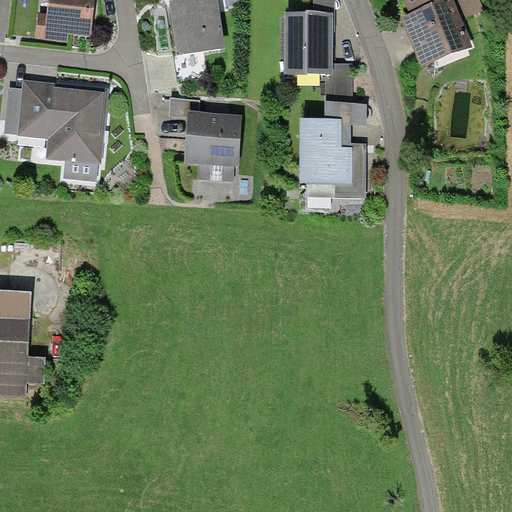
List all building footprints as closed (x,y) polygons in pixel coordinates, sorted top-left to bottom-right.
[(70,34),(90,36),(94,0),(47,0),(46,15),(38,14),(36,40),(69,43),(70,34)] [(197,0),(170,4),(171,9),(167,10),(179,86),(211,81),(206,54),(226,51),(217,0),(197,0)] [(314,0),(314,14),(334,14),(333,0),(314,0)] [(473,48),(453,0),(403,0),(410,15),(400,19),(421,69),(473,48)] [(479,0),(458,0),(466,19),(484,11),(479,0)] [(314,14),(286,14),(285,76),(327,76),(326,104),(351,104),(352,65),(333,64),(333,29),(334,14),(314,14)] [(59,84),(24,80),(23,90),(18,137),(47,140),(45,161),(102,167),(110,89),(59,84)] [(18,137),(23,90),(9,89),(4,135),(18,137)] [(200,101),(172,99),(171,117),(188,118),(185,164),(200,165),(199,179),(235,182),(235,168),(238,168),(242,117),(199,115),(200,101)] [(326,121),(300,121),(301,183),(307,183),(308,199),(367,199),(367,145),(353,145),(353,128),(368,128),(368,104),(351,104),(326,104),(326,121)] [(29,357),(32,295),(0,292),(0,397),(25,398),(26,384),(47,385),(48,357),(29,357)]
